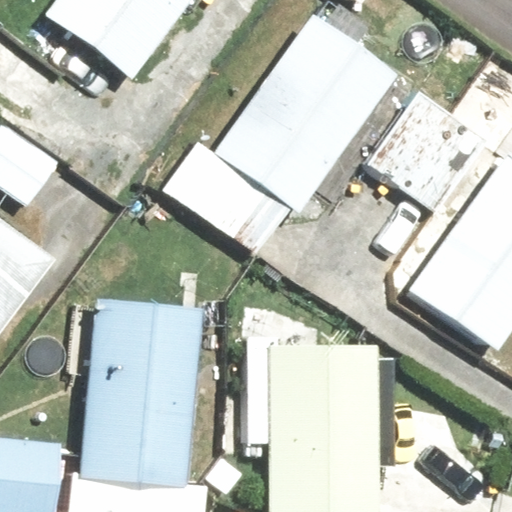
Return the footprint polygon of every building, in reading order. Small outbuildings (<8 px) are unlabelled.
[(121,80),(178,0),(39,0),(29,15),(121,80)] [(282,211),(376,82),(290,21),(197,150),(282,211)] [(0,36),(0,105),(22,122),(55,76),(0,36)] [(0,132),(0,195),(16,208),(47,168),(0,132)] [(479,353),(511,306),(511,175),(480,153),(384,286),(479,353)] [(0,312),(35,265),(0,239),(0,312)] [(192,312),(76,301),(59,485),(174,496),(192,312)] [(359,511),(358,346),(250,347),(251,511),(359,511)] [(0,511),(47,511),(53,443),(0,439),(0,511)]
